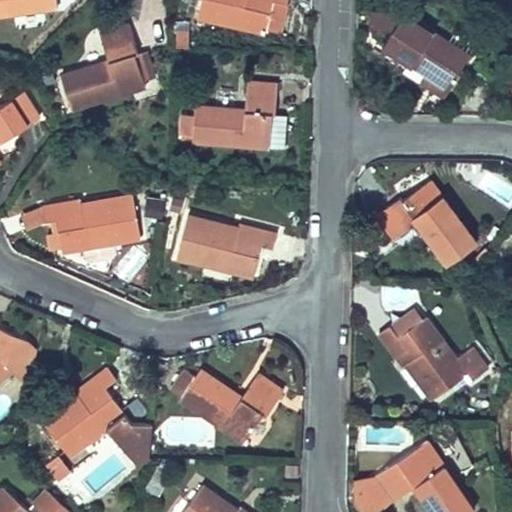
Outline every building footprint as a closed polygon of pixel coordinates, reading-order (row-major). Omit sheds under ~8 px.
[(195,0),(261,17),(265,0),(195,0)] [(465,39),(401,0),(365,0),(365,14),(391,14),(381,29),(427,58),(422,67),(447,81),(461,58),(456,55),(465,39)] [(128,9),(99,20),(106,44),(61,60),(73,97),(146,70),(137,41),(140,40),(128,9)] [(176,46),(190,46),(190,19),(176,19),(176,46)] [(282,69),(246,64),(242,92),(193,86),(188,124),(285,138),(291,103),(277,101),(282,69)] [(0,125),(29,106),(12,81),(0,88),(0,125)] [(478,222),(430,159),(405,178),(402,174),(376,194),(404,231),(427,214),(449,244),(478,222)] [(133,178),(45,193),(46,209),(59,207),(64,238),(86,234),(88,244),(93,248),(115,245),(119,239),(117,229),(142,226),(133,178)] [(46,209),(45,193),(26,195),(27,210),(46,209)] [(282,221),(194,198),(180,244),(258,263),(265,231),(279,234),(282,221)] [(386,317),(437,387),(473,358),(431,301),(406,318),(399,309),(386,317)] [(26,322),(4,314),(0,317),(0,368),(13,356),(32,373),(40,335),(26,322)] [(186,380),(253,422),(288,370),(260,352),(244,377),(204,351),(186,380)] [(108,409),(128,397),(114,373),(121,368),(114,356),(42,401),(64,437),(108,409)] [(128,397),(108,409),(136,450),(149,441),(150,431),(128,397)] [(468,511),(474,508),(427,440),(373,477),(390,501),(407,490),(421,511),(468,511)] [(298,464),(286,463),(286,476),(298,476),(298,464)] [(0,511),(61,511),(72,494),(43,465),(21,491),(4,476),(0,480),(0,511)] [(280,511),(281,511),(210,465),(185,505),(195,511),(280,511)] [(376,511),(390,501),(373,477),(352,480),(352,503),(359,511),(376,511)]
